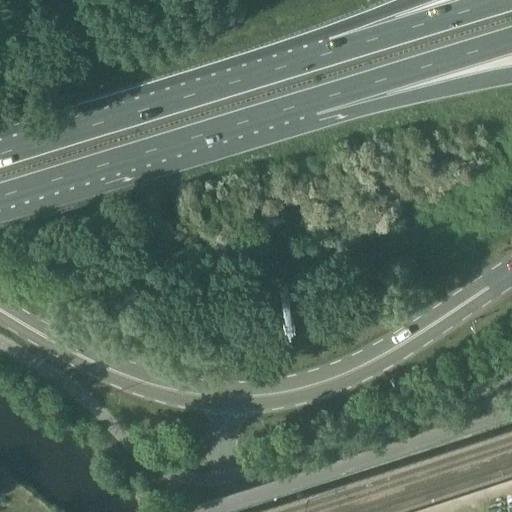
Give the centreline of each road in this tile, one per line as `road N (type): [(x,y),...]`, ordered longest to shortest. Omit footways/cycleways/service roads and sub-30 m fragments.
road 1 (primary): [(511,270),(367,364),(270,395),(163,389),(106,369),(0,310)]
road 2 (motorway): [(331,52),(0,154)]
road 3 (motorway): [(0,196),(307,102)]
road 4 (motorway): [(307,102),(511,41)]
road 5 (motorway): [(307,102),(511,74)]
road 6 (motorway): [(505,0),(331,52)]
